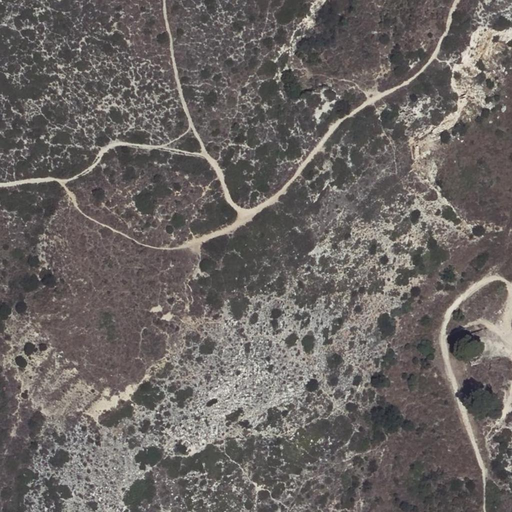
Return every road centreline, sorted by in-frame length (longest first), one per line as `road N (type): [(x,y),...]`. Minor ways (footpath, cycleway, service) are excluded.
road 1 (track): [(457,0),(431,61),(334,125),(298,172),(251,209)]
road 2 (track): [(251,209),(233,204),(208,159),(137,144),(113,142),(68,180),(0,185)]
road 3 (track): [(486,511),(482,468),(442,341),(446,316),(478,283),(493,277),(511,290)]
road 4 (track): [(208,159),(173,69),(163,0)]
